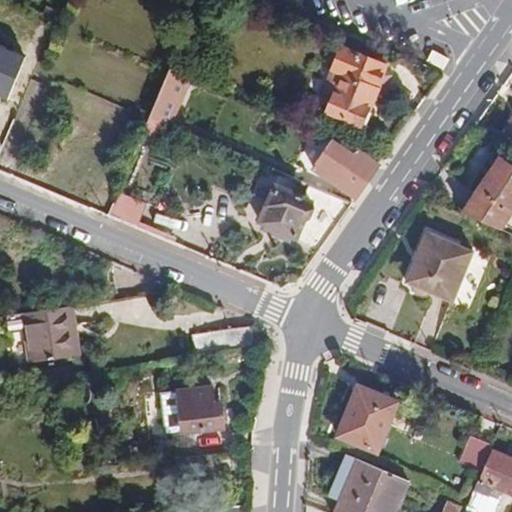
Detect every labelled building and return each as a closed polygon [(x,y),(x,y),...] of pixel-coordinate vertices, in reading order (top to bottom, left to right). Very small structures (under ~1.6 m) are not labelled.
[(187,29),(176,56),(189,62),(200,34),(187,29)] [(0,96),(8,100),(26,56),(0,45),(0,96)] [(342,47),(331,72),(342,77),(327,113),(362,127),(387,65),(342,47)] [(427,64),(440,70),(445,60),(432,54),(427,64)] [(150,118),(173,128),(192,81),(169,72),(150,118)] [(14,118),(2,146),(21,154),(33,126),(14,118)] [(33,126),(21,154),(33,159),(46,131),(33,126)] [(46,191),(78,204),(83,191),(93,195),(103,171),(99,169),(108,148),(76,134),(67,154),(62,152),(46,191)] [(356,198),(382,160),(335,140),(314,170),(356,198)] [(511,166),(499,158),(462,214),(501,229),(504,224),(511,229),(511,166)] [(352,203),(319,190),(314,201),(276,184),(259,222),(319,249),(352,203)] [(112,213),(138,223),(146,202),(121,192),(112,213)] [(474,252),(427,232),(405,282),(410,285),(413,291),(422,295),(428,292),(453,302),(474,252)] [(72,305),(7,315),(8,321),(1,329),(10,333),(26,331),(31,362),(74,356),(69,327),(75,326),(72,305)] [(195,355),(253,346),(250,325),(192,335),(195,355)] [(212,386),(178,390),(182,433),(223,428),(221,403),(214,404),(212,386)] [(367,389),(358,386),(356,390),(366,394),(367,389)] [(398,402),(367,389),(366,394),(356,390),(337,437),(377,453),(398,402)] [(58,412),(62,434),(77,432),(73,409),(58,412)] [(68,472),(85,469),(81,438),(63,440),(68,472)] [(491,446),(469,438),(459,463),(481,472),(491,446)] [(511,459),(492,451),(479,481),(475,490),(473,489),(466,506),(477,511),(480,511),(494,511),(501,496),(492,492),(494,487),(511,494),(511,459)] [(396,511),(410,480),(348,454),(334,487),(343,491),(333,511),(396,511)] [(460,511),(463,507),(455,504),(447,500),(441,511),(460,511)]
